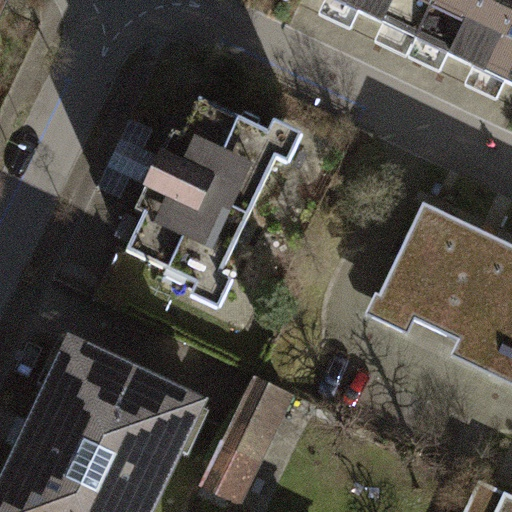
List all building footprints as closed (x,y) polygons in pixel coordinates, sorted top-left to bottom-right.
[(327,0),(417,43),(437,0),(327,0)] [(511,88),(511,0),(437,0),(417,43),(511,88)] [(267,133),(200,102),(172,162),(162,158),(148,188),(158,192),(128,255),(194,285),(188,297),(221,312),(235,281),(224,276),(278,159),(287,163),(300,136),(272,123),(267,133)] [(499,363),(511,335),(511,247),(426,206),(378,306),(499,363)] [(511,369),(511,335),(499,363),(511,369)] [(143,511),(193,407),(70,349),(0,495),(0,511),(143,511)] [(283,399),(249,383),(199,490),(234,506),(283,399)] [(511,511),(511,499),(479,484),(465,511),(511,511)]
